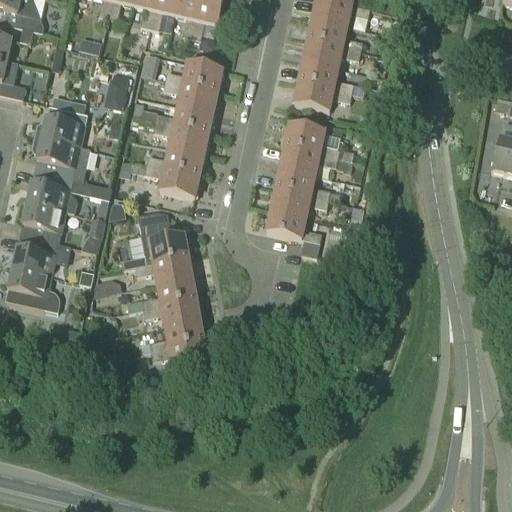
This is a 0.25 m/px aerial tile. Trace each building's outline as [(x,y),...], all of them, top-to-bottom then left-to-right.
[(34,37),(37,38),(40,25),(29,0),(0,0),(0,16),(7,18),(4,30),(6,31),(22,35),(34,37)] [(108,25),(113,0),(90,0),(91,1),(104,4),(99,23),(108,25)] [(133,11),(135,0),(113,0),(108,25),(117,27),(121,8),(133,11)] [(150,35),(158,0),(135,0),(133,11),(145,14),(141,33),(150,35)] [(175,21),(180,0),(158,0),(150,35),(159,37),(163,18),(175,21)] [(192,45),(202,0),(180,0),(175,21),(187,24),(182,43),(192,45)] [(202,0),(192,45),(189,54),(198,56),(205,29),(218,32),(225,0),(202,0)] [(511,11),(511,0),(503,0),(502,9),(511,11)] [(312,25),(347,33),(350,21),(367,24),(369,15),(317,4),(312,25)] [(51,25),(72,28),(74,8),(54,5),(51,25)] [(345,45),(347,33),(312,25),(307,46),(360,58),(363,49),(345,45)] [(4,30),(0,29),(0,65),(7,67),(11,46),(3,43),(6,31),(4,30)] [(30,50),(33,37),(34,37),(22,35),(19,48),(30,50)] [(107,60),(109,48),(89,44),(87,55),(107,60)] [(358,67),(360,58),(307,46),(303,67),(339,75),(341,63),(358,67)] [(13,91),(18,69),(7,67),(0,65),(0,101),(23,106),(26,94),(13,91)] [(336,87),(339,75),(303,67),(298,88),(352,100),(354,91),(336,87)] [(165,87),(218,99),(223,77),(189,70),(186,83),(167,79),(165,87)] [(214,120),(218,99),(165,87),(163,96),(182,101),(179,112),(214,120)] [(350,109),(352,100),(298,88),(293,110),(329,118),(332,106),(350,109)] [(509,119),(511,106),(499,104),(497,116),(509,119)] [(132,123),(141,125),(144,110),(135,108),(132,123)] [(80,155),(80,154),(85,133),(87,121),(49,112),(46,124),(45,130),(41,129),(37,132),(34,144),(80,155)] [(209,141),(214,120),(179,112),(176,124),(158,120),(156,129),(209,141)] [(204,162),(209,141),(156,129),(154,139),(172,143),(170,154),(204,162)] [(284,153),(338,165),(339,155),(322,151),(324,139),(289,132),(284,153)] [(90,156),(80,154),(80,155),(34,144),(31,156),(34,160),(38,161),(34,179),(83,190),(83,189),(90,156)] [(511,182),(511,147),(500,145),(493,177),(492,177),(492,178),(511,182)] [(336,174),(338,165),(284,153),(280,174),(315,182),(318,170),(336,174)] [(200,183),(204,162),(170,154),(167,167),(149,163),(147,171),(200,183)] [(163,185),(160,197),(195,205),(200,183),(147,171),(145,181),(163,185)] [(313,194),(315,182),(280,174),(275,195),(329,207),(330,198),(313,194)] [(112,195),(83,189),(83,190),(34,179),(27,210),(26,211),(66,220),(66,218),(74,220),(77,206),(70,200),(71,198),(109,207),(112,195)] [(327,216),(329,207),(275,195),(271,216),(306,224),(309,212),(327,216)] [(26,211),(27,210),(23,209),(19,211),(17,221),(19,224),(23,225),(19,243),(59,252),(66,220),(26,211)] [(304,236),(306,224),(271,216),(266,238),(319,249),(321,240),(304,236)] [(135,273),(189,263),(185,241),(172,243),(168,221),(159,219),(138,223),(145,262),(133,264),(135,273)] [(98,260),(105,227),(92,225),(88,242),(83,249),(81,256),(98,260)] [(56,262),(59,252),(19,243),(17,253),(12,275),(51,284),(56,262)] [(157,291),(193,284),(189,263),(135,273),(137,283),(155,280),(157,291)] [(49,296),(51,284),(12,275),(5,307),(58,319),(60,309),(59,306),(58,302),(56,300),(53,298),(51,297),(49,296)] [(143,316),(197,306),(193,284),(157,291),(160,303),(126,309),(128,319),(143,316)] [(106,300),(104,287),(96,289),(93,303),(106,300)] [(165,334),(201,327),(197,306),(143,316),(145,325),(163,322),(165,334)] [(151,359),(205,349),(201,327),(165,334),(168,345),(149,349),(151,359)] [(205,349),(151,359),(152,368),(171,364),(174,377),(209,370),(205,349)]
